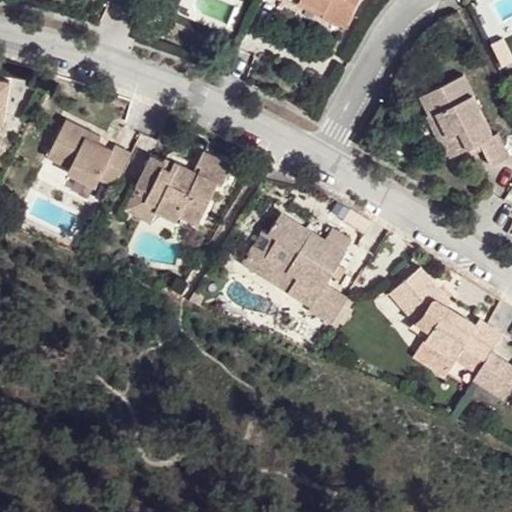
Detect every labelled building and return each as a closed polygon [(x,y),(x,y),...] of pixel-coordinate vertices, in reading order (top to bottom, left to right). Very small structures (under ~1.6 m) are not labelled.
[(327,3),(320,0),(302,0),(323,10),(327,3)] [(320,0),(327,3),(323,10),(347,21),(356,0),(320,0)] [(466,71),(423,91),(432,111),(441,108),(451,130),(443,134),(453,153),(476,142),(485,137),(488,143),(496,162),(511,154),(511,148),(502,129),(495,132),(466,71)] [(12,77),(0,75),(0,115),(6,116),(12,77)] [(441,108),(432,111),(443,134),(451,130),(441,108)] [(117,178),(133,145),(117,137),(114,142),(99,135),(88,130),(91,124),(66,111),(49,147),(72,159),(70,164),(97,177),(101,171),(117,178)] [(102,129),(91,124),(88,130),(99,135),(102,129)] [(485,137),(476,142),(479,149),(488,143),(485,137)] [(167,161),(169,156),(154,149),(140,179),(152,186),(148,194),(160,199),(158,204),(179,214),(182,208),(200,217),(219,177),(225,180),(236,159),(206,145),(201,157),(206,159),(202,168),(197,164),(178,156),(174,165),(167,161)] [(170,152),(169,156),(167,161),(174,165),(178,156),(170,152)] [(206,159),(201,157),(197,164),(202,168),(206,159)] [(152,186),(140,179),(127,205),(152,216),(158,204),(160,199),(148,194),(152,186)] [(313,305),(333,317),(350,290),(330,278),(335,269),(343,257),(350,245),(286,206),(273,225),(282,231),(271,250),(303,270),(294,285),(317,299),(313,305)] [(182,208),(179,214),(198,222),(200,217),(182,208)] [(247,256),(294,285),(303,270),(271,250),(282,231),(273,225),(268,222),(247,256)] [(343,257),(335,269),(343,273),(350,261),(343,257)] [(484,360),(495,344),(506,326),(491,318),(483,313),(480,320),(450,303),(444,299),(436,291),(443,283),(419,260),(389,289),(416,317),(425,310),(436,318),(428,333),(459,353),(465,347),(484,360)] [(455,296),(443,283),(436,291),(444,299),(450,303),(455,296)] [(484,360),(477,372),(476,373),(509,394),(511,388),(511,355),(495,344),(484,360)] [(477,372),(484,360),(465,347),(459,353),(457,357),(477,372)]
